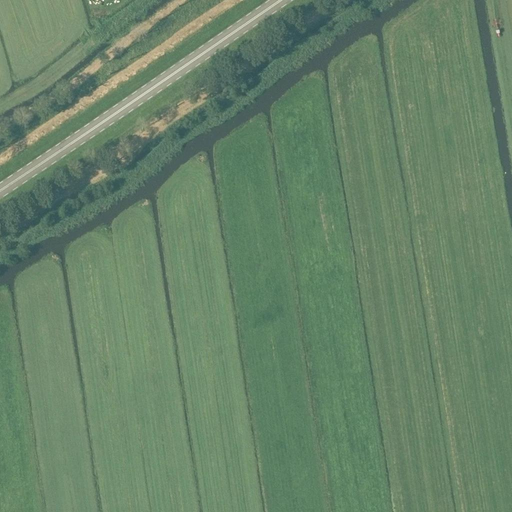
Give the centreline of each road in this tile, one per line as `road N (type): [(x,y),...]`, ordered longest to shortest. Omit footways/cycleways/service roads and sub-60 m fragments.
road 1 (track): [(0,260),(86,209),(377,0)]
road 2 (primary): [(0,190),(279,0)]
